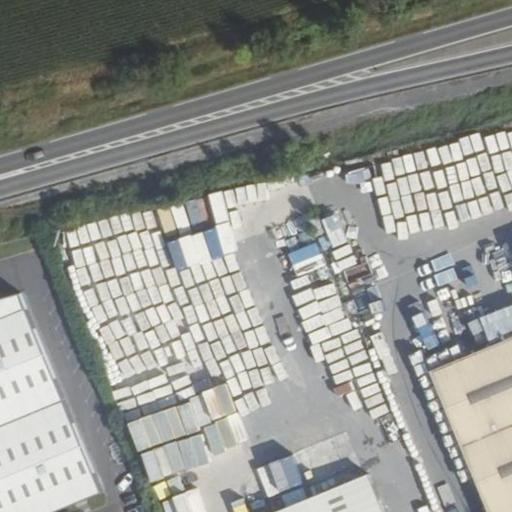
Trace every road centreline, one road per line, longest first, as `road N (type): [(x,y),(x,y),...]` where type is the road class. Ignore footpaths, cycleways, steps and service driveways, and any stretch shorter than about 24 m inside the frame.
road 1 (tertiary): [(511,12),(364,53),(0,178)]
road 2 (tertiary): [(0,179),(511,48)]
road 3 (unknown): [(469,511),(415,393),(408,333),(414,297),(438,254),(511,205)]
road 4 (unknown): [(0,277),(32,287),(117,511)]
